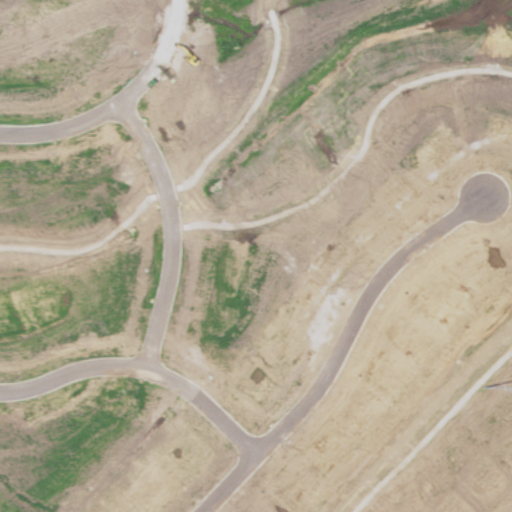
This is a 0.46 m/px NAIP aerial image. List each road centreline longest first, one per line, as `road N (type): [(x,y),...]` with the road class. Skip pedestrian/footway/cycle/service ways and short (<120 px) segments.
road 1 (residential): [(198,511),(304,406),(387,267),(462,199)]
road 2 (residential): [(253,455),(193,394),(144,369),(92,367),(0,391)]
road 3 (residential): [(144,369),(167,282),(169,204),(150,148),(117,103)]
road 4 (residential): [(0,133),(52,130),(101,113),(156,60)]
